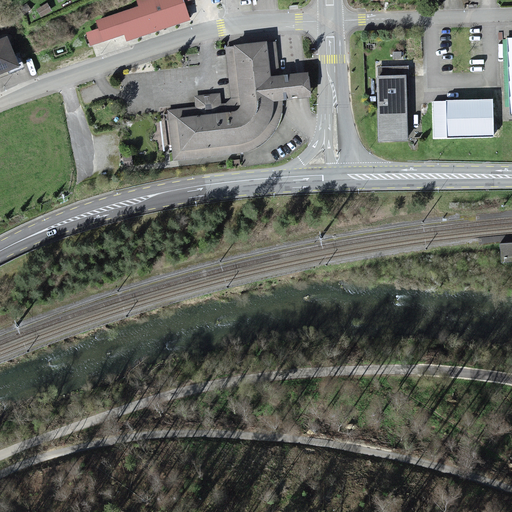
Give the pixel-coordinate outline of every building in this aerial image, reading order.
[(198,0),(137,0),(133,2),(135,8),(93,22),(96,31),(85,35),(90,48),(121,37),(123,43),(187,22),(182,6),(198,0)] [(230,102),(217,104),(217,93),(193,94),(193,106),(168,109),(174,159),(238,152),(253,147),(265,139),(272,131),(277,118),(280,107),(279,100),(308,98),(306,70),(276,72),(273,41),(261,42),(261,38),(232,41),(232,45),(225,45),(230,102)] [(0,78),(17,72),(4,39),(0,40),(0,78)] [(511,41),(501,42),(506,118),(511,117),(511,41)] [(413,96),(412,65),(381,65),(382,75),(378,76),(381,141),(411,140),(410,105),(413,96)] [(495,137),(494,98),(446,99),(447,139),(495,137)] [(511,241),(499,243),(501,262),(511,260),(511,241)]
